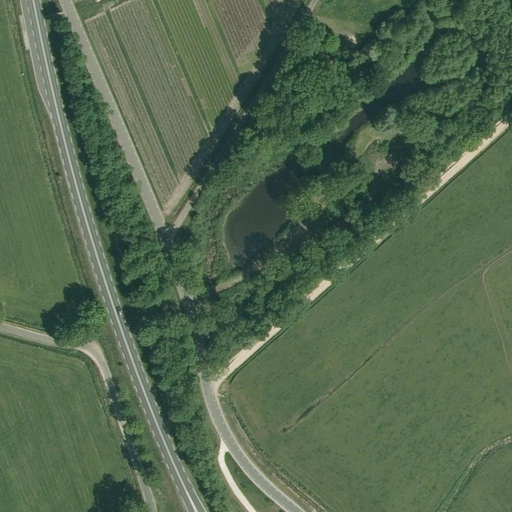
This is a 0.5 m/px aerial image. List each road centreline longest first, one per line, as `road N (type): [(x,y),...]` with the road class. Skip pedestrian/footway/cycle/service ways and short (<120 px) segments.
road 1 (unclassified): [(295,511),(225,437),(188,298),(65,0)]
road 2 (primary): [(33,0),(94,248),(196,511)]
road 3 (track): [(207,387),(511,115)]
road 4 (unclassified): [(152,511),(92,345),(0,326)]
